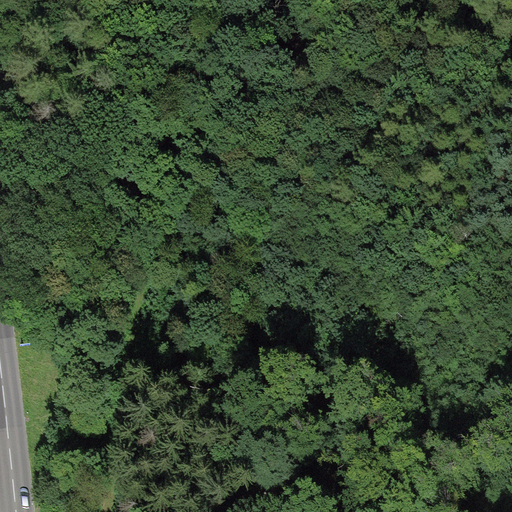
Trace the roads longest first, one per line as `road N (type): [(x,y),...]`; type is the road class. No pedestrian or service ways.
road 1 (track): [(189,0),(197,33),(187,115),(133,330),(115,511)]
road 2 (track): [(302,0),(249,421),(255,511)]
road 3 (secondary): [(0,362),(16,511)]
